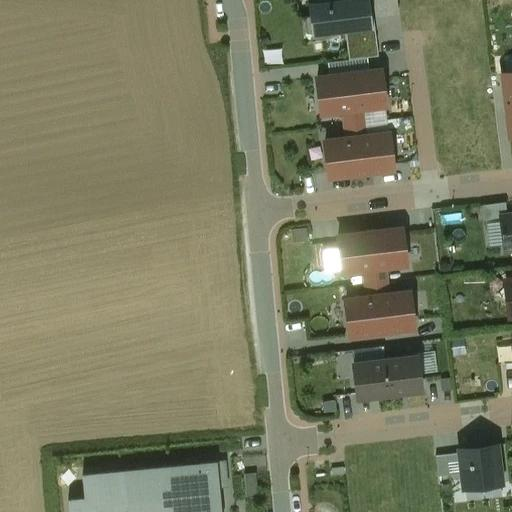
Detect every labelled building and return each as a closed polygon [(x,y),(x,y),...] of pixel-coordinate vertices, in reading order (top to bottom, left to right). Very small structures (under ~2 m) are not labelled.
[(313,3),(309,4),(313,36),(346,33),(373,30),(369,0),(342,0),(337,1),(313,3)] [(373,30),(346,33),(349,60),(376,57),(373,30)] [(350,74),(354,110),(365,109),(386,107),(381,70),(350,74)] [(511,72),(503,74),(510,137),(511,137),(511,72)] [(343,112),(354,110),(350,74),(318,78),(323,114),(343,112)] [(354,110),(343,112),(345,125),(366,123),(365,109),(354,110)] [(366,123),(345,125),(347,139),(358,138),(368,136),(366,123)] [(358,138),(362,174),(394,170),(389,134),(368,136),(358,138)] [(362,174),(358,138),(347,139),(325,142),(330,177),(362,174)] [(505,251),(511,249),(511,215),(501,217),(503,232),(502,232),(503,236),(505,251)] [(406,265),(402,229),(370,233),(375,269),(406,265)] [(375,269),(370,233),(338,237),(343,272),(375,269)] [(414,328),(410,292),(378,296),(382,332),(414,328)] [(382,332),(378,296),(346,300),(351,336),(382,332)] [(418,356),(386,360),(390,396),(422,392),(418,356)] [(390,396),(386,360),(354,364),(358,399),(390,396)] [(335,401),(323,403),(325,413),(337,411),(335,401)] [(498,445),(459,450),(459,454),(462,474),(464,489),(503,484),(498,445)] [(459,454),(447,455),(450,475),(462,474),(459,454)] [(447,455),(436,456),(438,476),(450,475),(447,455)] [(221,511),(219,489),(217,461),(201,462),(184,464),(90,473),(83,473),(83,476),(90,475),(92,496),(85,497),(69,499),(69,511),(221,511)] [(250,494),(262,494),(261,471),(249,471),(250,494)]
